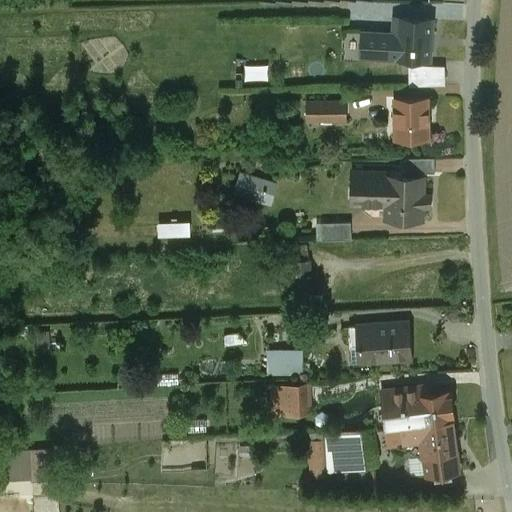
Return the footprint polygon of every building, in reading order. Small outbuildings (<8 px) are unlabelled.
[(431,20),(395,18),(395,32),(355,31),(354,46),(361,46),(360,57),(429,61),(431,20)] [(427,97),(393,98),(394,140),(428,140),(427,97)] [(344,101),(306,101),(306,100),(305,100),(306,116),(319,116),(319,122),(320,122),(320,121),(345,121),(345,122),(346,122),(345,100),(344,101)] [(434,158),(404,159),(404,173),(434,173),(434,158)] [(275,184),(240,174),(234,193),(269,204),(275,184)] [(422,177),(387,176),(387,177),(359,176),(358,203),(387,204),(386,219),(421,220),(421,206),(429,206),(429,196),(421,196),(422,177)] [(193,233),(191,218),(160,220),(161,235),(193,233)] [(350,222),(320,223),(321,241),(351,240),(350,222)] [(308,245),(283,247),(287,290),(312,288),(308,245)] [(406,322),(380,324),(379,324),(348,326),(350,347),(360,346),(360,347),(362,347),(362,346),(367,345),(368,362),(409,359),(406,322)] [(278,350),(268,350),(268,372),(278,372),(278,350)] [(301,350),(278,350),(278,372),(300,373),(300,372),(301,372),(301,350)] [(177,373),(157,374),(158,384),(178,383),(177,373)] [(308,385),(276,386),(277,414),(309,412),(308,385)] [(426,386),(382,392),(384,408),(388,408),(390,425),(385,426),(386,430),(403,427),(402,415),(417,413),(415,397),(427,395),(426,386)] [(427,395),(415,397),(417,413),(402,415),(403,427),(452,421),(449,393),(427,395)] [(452,421),(403,427),(405,439),(420,437),(423,454),(425,474),(459,470),(452,421)] [(370,427),(334,432),(338,466),(375,462),(370,427)] [(403,427),(386,430),(389,446),(404,444),(405,444),(405,439),(403,427)] [(420,437),(405,439),(405,444),(404,444),(405,450),(409,449),(418,454),(423,454),(420,437)] [(323,449),(325,440),(314,438),(310,464),(322,466),(325,449),(323,449)] [(6,445),(5,476),(59,477),(59,446),(6,445)]
